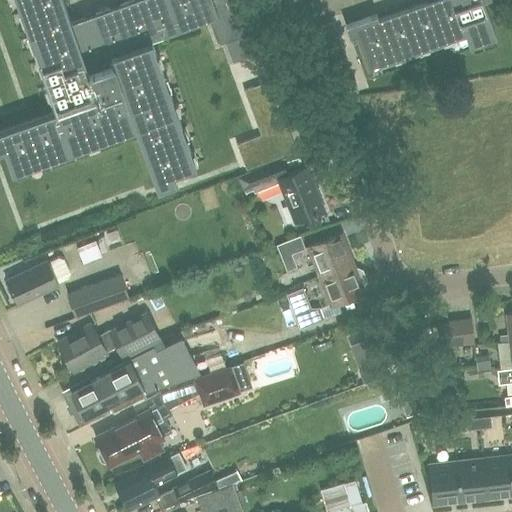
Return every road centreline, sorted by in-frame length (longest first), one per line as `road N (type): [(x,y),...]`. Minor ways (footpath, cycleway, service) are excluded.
road 1 (residential): [(345,144),(406,285),(422,290),(511,277)]
road 2 (secondary): [(69,511),(0,384)]
